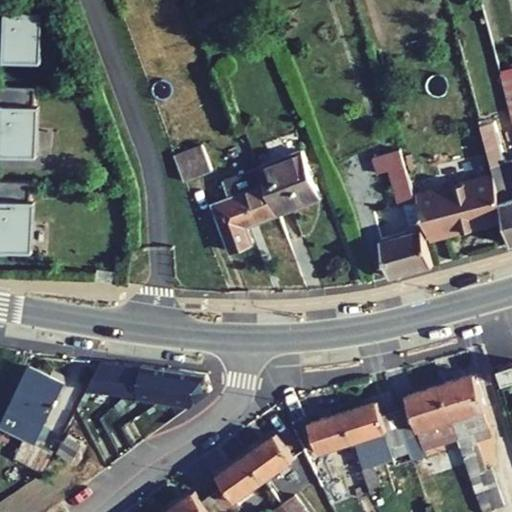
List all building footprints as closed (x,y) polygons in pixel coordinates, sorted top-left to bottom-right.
[(1,64),(44,65),(46,2),(3,1),(1,64)] [(0,153),(39,154),(41,85),(0,83),(0,153)] [(225,136),(193,148),(203,173),(235,161),(225,136)] [(319,136),(305,141),(317,188),(336,181),(319,136)] [(305,141),(278,151),(294,197),(317,188),(305,141)] [(374,173),(389,170),(394,201),(409,199),(402,149),(371,154),(374,173)] [(242,165),(249,183),(279,171),(272,153),(242,165)] [(249,183),(234,188),(253,236),(273,228),(266,208),(290,199),(279,171),(249,183)] [(511,186),(508,171),(431,191),(443,239),(511,220),(511,186)] [(0,243),(35,245),(37,182),(0,180),(0,243)] [(424,217),(390,226),(403,272),(445,261),(425,187),(416,190),(424,217)] [(195,230),(193,246),(209,247),(210,232),(195,230)] [(39,346),(16,382),(29,390),(20,405),(33,413),(37,415),(68,364),(39,346)] [(155,350),(148,379),(203,390),(215,379),(219,360),(155,350)] [(489,357),(457,367),(468,403),(500,392),(489,357)] [(426,385),(414,388),(430,436),(439,432),(433,414),(468,403),(457,367),(424,378),(426,385)] [(390,378),(357,389),(366,417),(398,407),(410,443),(430,436),(414,388),(395,394),(390,378)] [(357,389),(327,398),(336,426),(366,417),(357,389)] [(500,392),(468,403),(474,420),(474,423),(488,418),(506,412),(500,392)] [(468,403),(433,414),(439,432),(474,420),(468,403)] [(297,406),(266,428),(284,453),(315,431),(297,406)] [(37,415),(33,413),(20,434),(45,450),(58,429),(37,415)] [(488,418),(474,423),(478,433),(488,461),(501,456),(488,418)] [(266,428),(239,447),(246,457),(232,466),(248,489),(263,479),(257,472),(284,453),(266,428)] [(476,465),(488,461),(478,433),(467,437),(476,465)] [(387,445),(377,450),(386,469),(399,463),(387,445)] [(377,450),(368,454),(378,473),(386,469),(377,450)] [(357,451),(343,458),(355,481),(368,474),(357,451)] [(213,466),(182,487),(199,511),(229,491),(243,511),(257,511),(262,509),(248,489),(232,466),(219,476),(213,466)] [(315,471),(302,479),(318,503),(324,510),(337,502),(315,471)] [(302,479),(291,488),(307,510),(318,503),(302,479)] [(199,511),(182,487),(154,507),(157,511),(199,511)]
